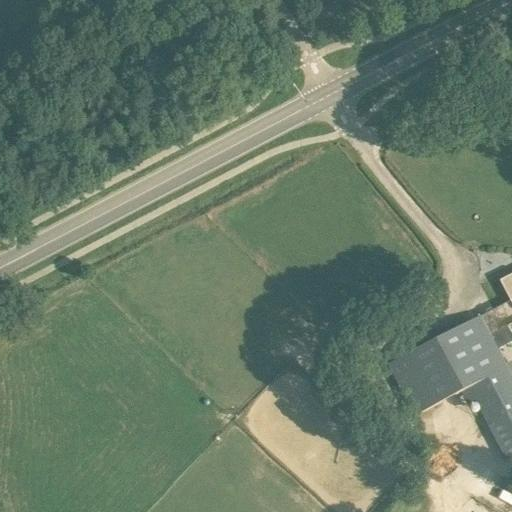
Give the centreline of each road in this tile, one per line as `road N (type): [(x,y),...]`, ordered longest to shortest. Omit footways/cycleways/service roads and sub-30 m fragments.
road 1 (secondary): [(327,97),(0,267)]
road 2 (unclassified): [(470,288),(327,97)]
road 3 (secondary): [(511,5),(327,97)]
road 4 (unclassified): [(0,135),(115,0)]
road 5 (track): [(343,128),(386,132),(471,102),(511,104)]
